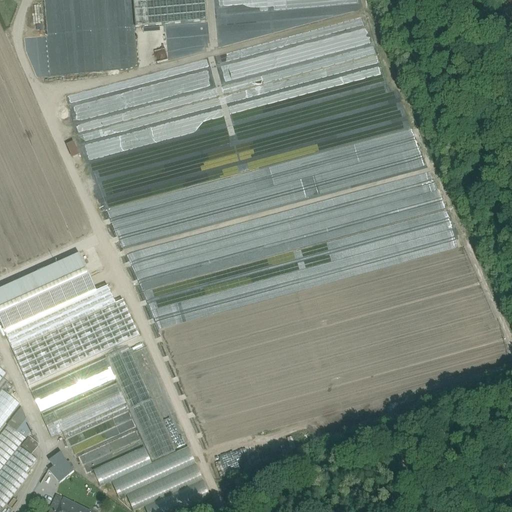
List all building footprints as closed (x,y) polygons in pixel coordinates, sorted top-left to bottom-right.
[(66,33),(62,0),(44,0),(47,35),(66,33)] [(84,0),(66,0),(69,33),(88,31),(84,0)] [(105,0),(87,0),(91,31),(108,29),(105,0)] [(133,0),(110,0),(113,29),(136,27),(133,0)] [(136,0),(139,27),(210,20),(207,0),(136,0)] [(345,127),(293,136),(295,149),(289,150),(290,156),(349,146),(345,127)] [(73,142),(66,145),(72,158),(79,155),(73,142)] [(80,255),(0,291),(0,322),(5,333),(96,292),(80,255)] [(175,452),(129,349),(106,359),(115,380),(117,384),(136,428),(137,430),(152,463),(175,452)] [(105,359),(31,392),(40,414),(115,380),(106,359),(105,359)] [(0,382),(0,430),(20,405),(8,395),(13,388),(7,384),(7,383),(3,379),(0,382)] [(117,384),(52,413),(42,418),(52,438),(63,434),(73,457),(136,428),(117,384)] [(21,408),(7,426),(25,440),(32,432),(21,408)] [(7,426),(0,435),(0,472),(20,447),(25,440),(7,426)] [(137,430),(78,457),(86,475),(93,472),(100,488),(111,483),(176,453),(175,452),(152,463),(137,430)] [(29,438),(21,447),(31,455),(37,447),(37,445),(29,438)] [(20,447),(0,472),(0,511),(29,477),(26,474),(37,461),(20,447)] [(176,453),(111,483),(119,499),(126,496),(133,511),(134,511),(144,508),(146,511),(180,511),(210,498),(188,448),(176,453)] [(61,453),(49,461),(54,468),(49,471),(51,474),(60,484),(70,476),(59,464),(65,460),(61,453)] [(51,474),(42,482),(50,492),(60,484),(51,474)] [(87,511),(56,497),(51,508),(51,509),(58,511),(87,511)]
